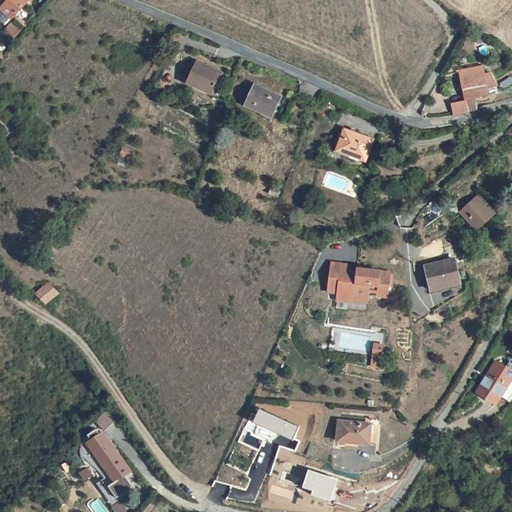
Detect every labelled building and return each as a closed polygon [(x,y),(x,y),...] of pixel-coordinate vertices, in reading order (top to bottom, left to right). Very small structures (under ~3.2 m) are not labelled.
[(0,11),(8,18),(10,19),(26,0),(28,0),(30,2),(31,0),(0,0),(0,4),(0,5),(0,11)] [(0,11),(0,22),(2,24),(8,18),(0,11)] [(5,29),(16,36),(20,29),(10,22),(5,29)] [(226,72),(204,63),(198,77),(220,86),(226,72)] [(482,64),(458,68),(464,98),(466,109),(477,107),(474,95),(480,93),(480,90),(487,88),(486,84),(483,71),(482,64)] [(490,69),(483,71),(486,84),(493,82),(490,69)] [(257,83),(249,102),(275,114),(283,94),(257,83)] [(452,101),(454,112),(466,109),(464,98),(452,101)] [(346,128),(339,149),(366,159),(373,138),(346,128)] [(489,214),(473,201),(460,215),(477,228),(489,214)] [(452,258),(423,264),(428,289),(444,286),(443,284),(457,281),(452,258)] [(388,273),(356,268),(355,272),(355,277),(345,277),(346,271),(347,264),(330,262),(327,282),(337,283),(336,294),(335,302),(346,303),(346,301),(347,295),(364,297),(365,292),(374,293),(386,294),(388,273)] [(48,279),(35,293),(46,304),(59,290),(48,279)] [(337,283),(327,282),(326,292),(336,294),(337,283)] [(506,402),(511,392),(511,362),(507,359),(501,369),(493,363),(474,394),(491,404),(497,396),(506,402)] [(364,422),(361,421),(360,427),(356,426),(356,417),(326,414),(324,433),(363,436),(364,422)] [(105,428),(112,439),(126,429),(118,418),(105,428)] [(103,446),(95,451),(118,483),(122,487),(124,488),(136,480),(136,477),(133,472),(111,440),(110,440),(107,435),(100,440),(103,446)]
